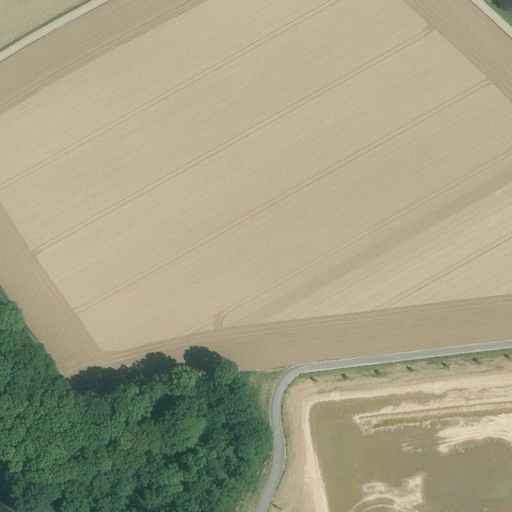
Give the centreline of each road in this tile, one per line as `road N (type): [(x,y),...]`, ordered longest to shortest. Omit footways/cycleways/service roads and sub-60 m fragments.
road 1 (unclassified): [(511,31),(481,0),(88,0),(0,47)]
road 2 (track): [(258,511),(281,434),(278,399),(294,373),(511,343)]
road 3 (track): [(67,390),(45,412),(38,449),(54,511)]
